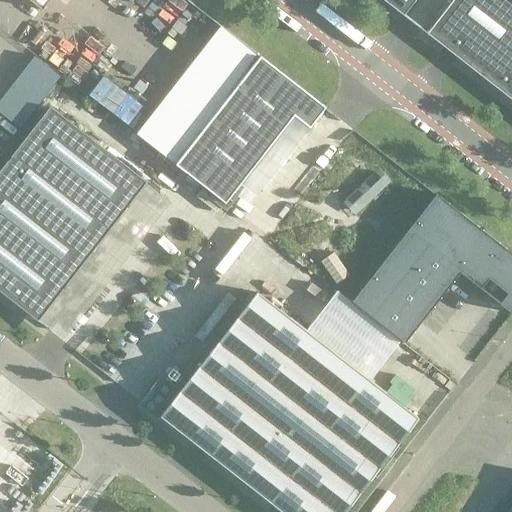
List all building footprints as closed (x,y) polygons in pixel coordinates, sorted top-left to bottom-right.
[(28,0),(42,10),(50,0),(28,0)] [(415,0),(382,0),(403,16),(415,0)] [(511,0),(452,0),(426,34),(511,100),(511,0)] [(0,107),(0,109),(27,126),(62,70),(34,53),(0,107)] [(310,128),(325,109),(326,108),(260,56),(175,165),(214,195),(225,204),(226,203),(294,116),(310,128)] [(93,92),(130,121),(144,103),(108,74),(93,92)] [(0,290),(38,320),(145,183),(50,108),(0,172),(0,290)] [(347,197),(358,210),(389,182),(378,170),(347,197)] [(436,194),(352,301),(352,302),(405,343),(460,273),(511,313),(511,312),(511,253),(509,251),(509,252),(436,194)] [(257,293),(160,417),(281,511),(344,511),(418,418),(257,293)]
